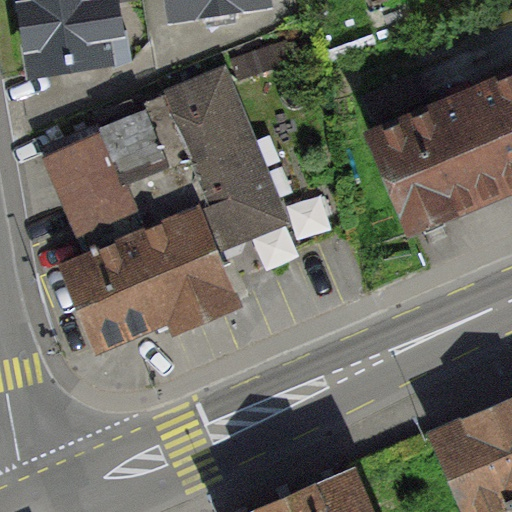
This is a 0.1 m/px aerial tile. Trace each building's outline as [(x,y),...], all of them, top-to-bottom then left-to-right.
[(91,0),(9,0),(22,75),(102,60),(91,0)] [(404,0),(379,0),(383,8),(404,0)] [(511,68),(344,143),(384,234),(511,177),(511,68)] [(217,78),(43,154),(84,246),(50,261),(94,361),(237,299),(224,271),(289,242),(217,78)] [(511,511),(511,397),(412,438),(442,511),(511,511)] [(349,511),(333,476),(250,511),(349,511)]
